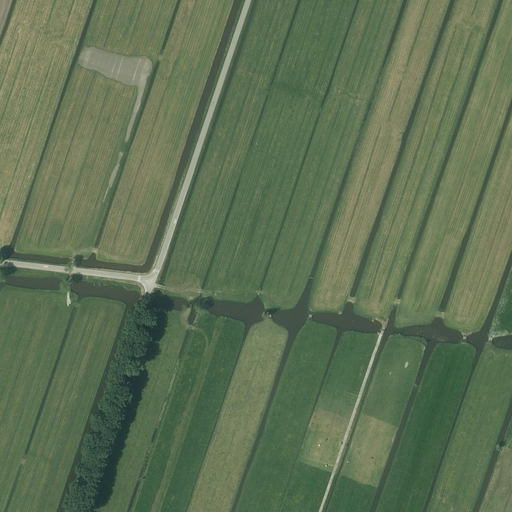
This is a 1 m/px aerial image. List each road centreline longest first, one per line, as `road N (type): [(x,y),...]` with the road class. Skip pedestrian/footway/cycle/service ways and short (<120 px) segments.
road 1 (unclassified): [(152,279),(247,0)]
road 2 (track): [(0,257),(89,0)]
road 3 (unclassified): [(72,511),(152,279)]
road 4 (track): [(319,511),(381,332)]
road 5 (unclassified): [(152,279),(0,261)]
